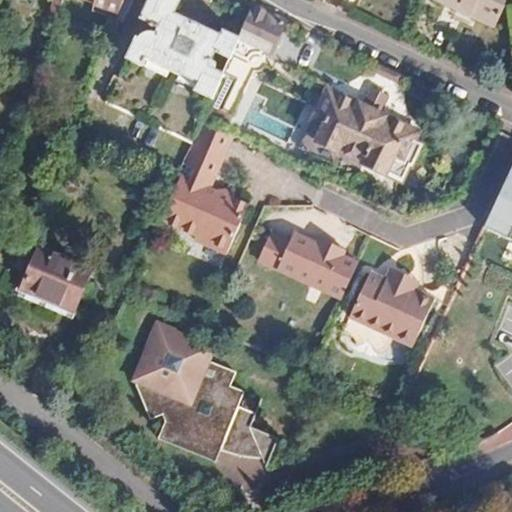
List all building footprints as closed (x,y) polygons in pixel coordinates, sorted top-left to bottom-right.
[(0,0),(0,5),(14,10),(17,0),(0,0)] [(98,0),(97,6),(122,15),(128,0),(98,0)] [(137,0),(128,0),(122,15),(120,19),(127,22),(137,0)] [(141,36),(137,40),(127,61),(142,68),(146,61),(199,86),(196,93),(212,100),(224,74),(239,41),(223,33),(220,39),(173,16),(181,0),(152,0),(142,22),(160,30),(158,36),(154,34),(151,34),(146,34),(141,36)] [(502,0),(434,0),(433,2),(492,29),(503,5),(502,0)] [(252,10),(239,41),(224,74),(235,79),(223,109),(234,114),(253,72),(255,73),(260,71),(262,68),(283,24),(252,10)] [(116,82),(105,106),(193,145),(201,126),(202,124),(203,121),(116,82)] [(310,123),(325,130),(311,158),(355,179),(359,169),(399,188),(407,170),(410,172),(421,148),(413,144),(417,135),(324,91),(310,123)] [(201,126),(193,145),(158,223),(194,240),(192,243),(225,258),(246,209),(231,202),(233,198),(223,194),(215,195),(212,201),(202,196),(209,181),(211,182),(230,140),(201,126)] [(511,186),(492,230),(511,238),(511,186)] [(273,237),(261,264),(342,301),(359,266),(344,259),(347,252),(329,245),(327,251),(319,247),(296,236),(291,246),(273,237)] [(329,245),(322,241),(319,247),(327,251),(329,245)] [(98,272),(38,246),(19,289),(78,314),(98,272)] [(385,282),(372,276),(352,320),(396,341),(415,350),(437,301),(417,292),(409,289),(414,280),(392,269),(385,282)] [(422,284),(414,280),(409,289),(417,292),(422,284)] [(337,451),(355,408),(298,384),(287,412),(259,400),(253,414),(237,407),(242,393),(231,388),(237,374),(209,362),(215,349),(173,331),(154,335),(135,379),(151,400),(145,402),(151,418),(163,413),(165,421),(158,437),(214,461),(219,449),(259,460),(263,468),(278,474),(337,451)] [(259,400),(242,393),(237,407),(253,414),(259,400)]
